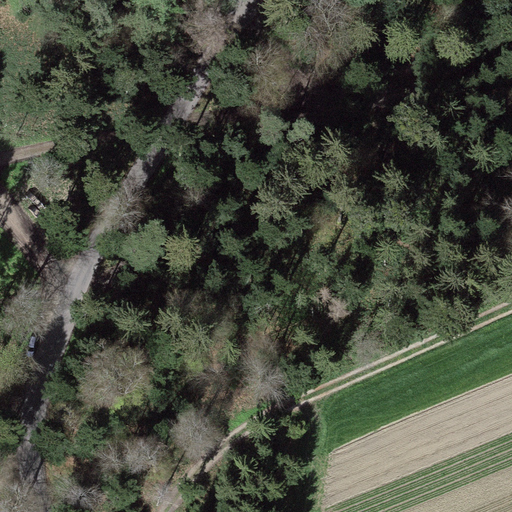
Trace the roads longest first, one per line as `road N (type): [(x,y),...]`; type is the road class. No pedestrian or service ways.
road 1 (unclassified): [(42,511),(26,444),(97,241),(246,0)]
road 2 (track): [(511,62),(348,110),(289,137),(65,323)]
road 3 (track): [(164,511),(215,451),(511,307)]
road 4 (track): [(0,308),(74,300),(0,206)]
